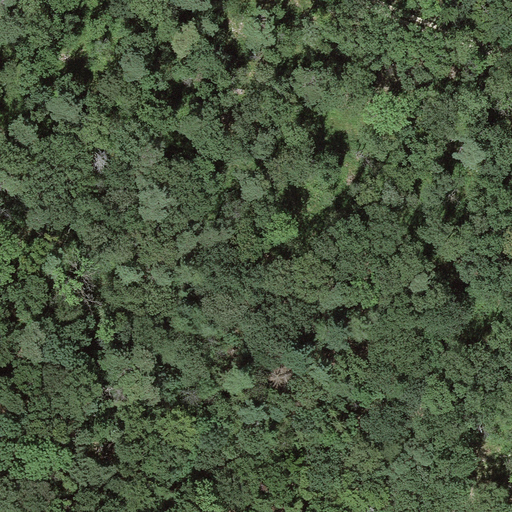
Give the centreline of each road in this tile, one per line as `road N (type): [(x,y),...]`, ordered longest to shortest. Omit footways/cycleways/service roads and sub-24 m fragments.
road 1 (track): [(511,468),(298,502),(282,511)]
road 2 (track): [(511,61),(363,0)]
